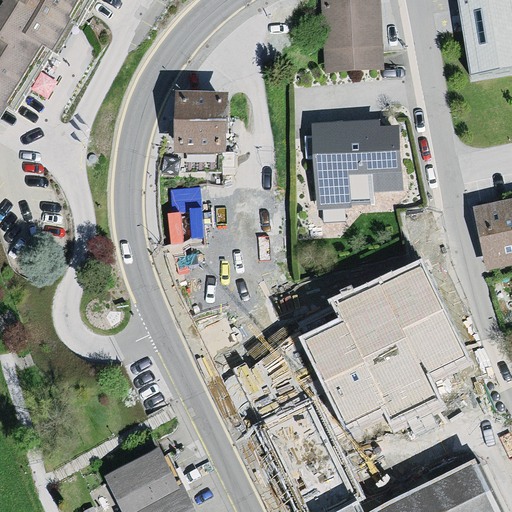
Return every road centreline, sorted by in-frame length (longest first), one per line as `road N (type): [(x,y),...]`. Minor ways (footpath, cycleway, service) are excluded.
road 1 (secondary): [(249,511),(152,308),(128,222),(130,158),(150,91),(180,42),(221,0)]
road 2 (residential): [(417,0),(467,268),(482,328),(511,393)]
road 3 (residential): [(50,511),(0,314)]
